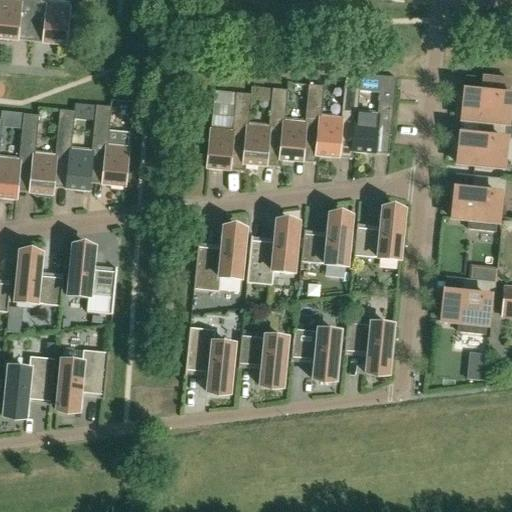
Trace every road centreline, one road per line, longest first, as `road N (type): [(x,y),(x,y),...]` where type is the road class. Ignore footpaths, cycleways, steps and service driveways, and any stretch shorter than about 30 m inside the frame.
road 1 (residential): [(0,237),(422,190)]
road 2 (residential): [(0,441),(405,395)]
road 3 (residential): [(405,395),(422,190)]
road 4 (residential): [(422,190),(440,0)]
